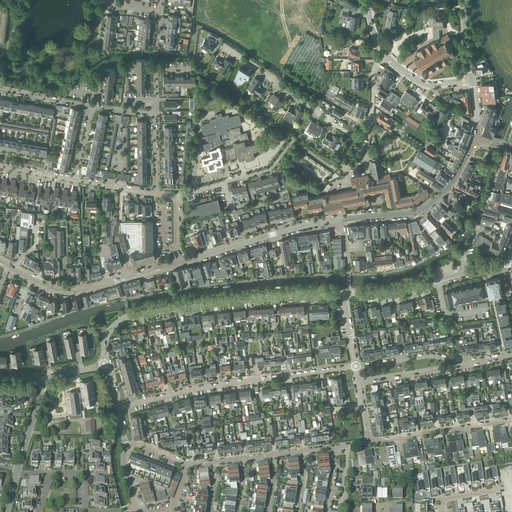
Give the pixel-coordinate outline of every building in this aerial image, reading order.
[(400,13),(401,10),(393,8),(392,11),(389,11),(388,15),(388,17),(388,16),(385,27),(394,29),(397,16),(396,16),(396,13),(400,13)] [(445,21),(445,14),(429,15),(429,26),(435,26),(444,25),(445,25),(445,21)] [(357,30),(359,18),(351,16),(349,28),(353,29),(352,30),(353,30),(354,30),(355,30),(356,30),(357,30)] [(441,29),(444,27),(444,25),(435,26),(435,29),(433,29),(433,38),(435,40),(418,50),(418,51),(417,52),(417,53),(417,54),(417,55),(418,55),(418,56),(419,56),(420,55),(421,56),(416,58),(417,60),(415,62),(418,68),(421,66),(422,68),(423,68),(425,71),(428,69),(429,71),(438,66),(439,69),(443,67),(441,64),(449,59),(453,57),(453,56),(454,55),(452,52),(451,53),(450,51),(451,50),(451,49),(452,49),(452,48),(452,47),(452,46),(451,45),(451,44),(450,44),(450,43),(449,43),(447,43),(447,42),(447,41),(450,39),(447,34),(440,38),(439,29),(441,29)] [(212,46),(215,40),(208,36),(206,40),(204,39),(202,43),(201,43),(201,44),(201,45),(200,46),(203,48),(201,50),(202,51),(204,53),(205,53),(207,51),(209,52),(210,51),(211,51),(212,49),(213,47),(212,46)] [(148,48),(148,42),(137,41),(137,46),(139,47),(139,50),(144,50),(144,47),(148,48)] [(175,50),(176,43),(173,43),(160,41),(159,44),(164,44),(164,47),(167,48),(166,51),(172,52),(173,50),(175,50)] [(360,54),(360,49),(349,48),(348,56),(359,57),(359,56),(360,56),(360,54)] [(225,60),(224,62),(217,58),(213,63),(220,67),(219,70),(225,74),(232,64),(225,60)] [(143,64),(145,64),(145,60),(136,60),(136,64),(134,64),(135,72),(136,72),(136,75),(145,75),(145,71),(143,71),(143,68),(147,68),(147,67),(143,67),(143,64)] [(362,70),(362,62),(351,63),(351,70),(362,70)] [(487,67),(486,65),(484,66),(482,67),(478,68),(476,68),(477,74),(483,73),(483,74),(487,74),(487,73),(491,72),(487,67)] [(247,77),(249,74),(239,68),(234,79),(241,84),(247,77)] [(392,76),(391,75),(393,74),(391,73),(391,72),(390,71),(389,71),(388,71),(388,70),(387,69),(386,69),(385,69),(385,68),(380,75),(384,78),(383,80),(376,88),(380,90),(377,94),(384,99),(390,90),(393,86),(391,85),(394,80),(395,78),(394,78),(394,77),(393,76),(392,76)] [(113,73),(113,70),(105,69),(104,73),(106,73),(106,76),(101,75),(101,77),(106,77),(105,80),(104,80),(103,84),(112,85),(112,82),(114,82),(115,74),(113,73)] [(175,78),(172,78),(172,74),(170,74),(170,78),(167,78),(167,77),(163,77),(163,85),(167,85),(167,87),(175,87),(175,85),(179,85),(179,76),(175,76),(175,78)] [(190,78),(187,78),(187,74),(186,74),(186,78),(183,78),(183,76),(179,76),(179,85),(182,85),(182,87),(191,87),(191,85),(195,85),(195,76),(190,76),(190,78)] [(143,80),(145,80),(145,75),(136,75),(136,79),(135,79),(135,87),(136,87),(136,91),(145,91),(145,87),(143,87),(143,84),(148,84),(148,82),(143,82),(143,80)] [(258,87),(261,82),(254,78),(248,88),(249,89),(249,90),(252,92),(254,91),(261,96),(264,91),(258,87)] [(359,89),(362,89),(362,78),(354,78),(353,78),(353,82),(354,82),(354,89),(357,89),(357,90),(359,90),(359,89)] [(111,89),(112,85),(103,84),(103,88),(104,89),(104,91),(100,91),(99,92),(104,93),(103,96),(102,96),(101,100),(110,101),(110,97),(112,97),(113,89),(111,89)] [(350,111),(354,105),(336,94),(339,89),(331,84),(325,95),(350,111)] [(414,92),(413,90),(408,87),(401,98),(398,101),(399,101),(411,110),(418,102),(417,101),(416,99),(416,97),(416,94),(414,92)] [(398,101),(401,98),(392,92),(390,90),(384,99),(387,100),(396,106),(399,101),(398,101)] [(463,105),(471,104),(469,91),(464,92),(464,93),(463,93),(463,91),(456,93),(457,93),(452,93),(453,97),(457,96),(457,98),(462,97),(463,105)] [(278,100),(279,98),(273,94),(272,96),(269,94),(266,100),(269,102),(269,101),(274,103),(271,107),(278,111),(283,103),(278,100)] [(486,103),(494,102),(494,100),(494,99),(494,98),(495,95),(481,97),(482,103),(484,103),(484,104),(486,104),(486,103)] [(163,107),(164,107),(168,107),(168,108),(172,108),(172,107),(176,107),(176,103),(180,103),(180,98),(168,98),(168,101),(163,101),(163,107)] [(391,106),(383,100),(378,107),(387,112),(392,115),(394,113),(391,112),(393,107),(391,106)] [(15,111),(17,102),(11,101),(9,110),(9,112),(11,112),(11,110),(15,111)] [(364,117),(368,106),(359,103),(356,111),(359,112),(358,115),(356,121),(360,122),(362,117),(364,117)] [(431,109),(433,105),(430,103),(427,106),(423,103),(419,108),(423,110),(421,112),(429,118),(433,113),(428,110),(430,108),(431,109)] [(464,113),(472,112),(471,104),(463,105),(464,113)] [(295,110),(290,106),(284,116),(289,120),(291,117),(297,121),(302,112),(296,108),(295,110)] [(496,111),(497,110),(487,106),(484,112),(494,115),(498,117),(496,116),(496,111)] [(47,108),(45,116),(52,118),(54,109),(47,108)] [(71,115),(79,116),(81,110),(72,108),(71,115)] [(340,119),(343,114),(334,108),(331,113),(340,119)] [(438,126),(441,123),(446,114),(441,110),(433,122),(438,126)] [(164,121),(172,121),(176,121),(176,115),(180,115),(180,111),(172,111),(172,114),(164,114),(164,121)] [(494,117),(494,115),(484,112),(482,117),(493,121),(492,121),(496,122),(494,121),(494,117)] [(239,127),(230,129),(230,127),(241,124),(238,115),(229,117),(228,115),(226,115),(226,116),(222,117),(221,113),(218,114),(223,132),(227,131),(229,139),(225,140),(231,159),(236,157),(236,156),(238,155),(239,160),(246,158),(247,160),(255,158),(253,151),(257,150),(255,143),(248,145),(248,143),(247,140),(249,139),(247,134),(240,136),(240,134),(241,134),(239,127)] [(385,116),(384,116),(380,113),(377,118),(386,124),(384,127),(391,131),(393,127),(390,125),(392,121),(388,118),(385,116)] [(219,133),(223,132),(218,114),(215,114),(216,119),(212,120),(212,119),(210,120),(210,123),(201,125),(203,134),(215,131),(216,133),(207,136),(208,143),(203,144),(205,151),(207,151),(208,154),(208,156),(202,158),(204,165),(207,164),(209,171),(218,169),(217,166),(224,164),(222,160),(225,159),(225,160),(231,159),(225,140),(221,141),(219,133)] [(468,122),(468,121),(462,117),(461,120),(463,121),(460,128),(470,133),(470,132),(471,132),(471,131),(471,130),(473,125),(471,125),(468,124),(469,123),(468,122)] [(492,122),(492,121),(493,121),(482,117),(481,121),(481,123),(492,127),(492,122)] [(319,136),(323,128),(311,121),(304,132),(304,133),(304,132),(309,135),(310,133),(316,137),(317,135),(319,136)] [(497,129),(492,127),(481,123),(481,126),(484,127),(482,133),(493,137),(497,129)] [(378,135),(382,129),(375,124),(370,133),(370,134),(374,136),(375,133),(378,135)] [(470,133),(463,130),(458,128),(456,132),(455,131),(454,132),(451,131),(450,132),(468,139),(468,138),(469,138),(471,133),(470,133)] [(466,143),(468,139),(450,132),(449,134),(453,136),(454,135),(457,136),(455,139),(455,140),(455,141),(457,142),(458,140),(460,141),(466,144),(467,144),(466,143)] [(337,143),(340,139),(333,135),(332,137),(327,134),(324,139),(329,142),(328,144),(334,148),(337,150),(340,145),(337,143)] [(465,149),(466,144),(460,141),(458,146),(455,145),(454,147),(464,153),(464,152),(465,149)] [(100,149),(101,145),(92,143),(91,149),(99,151),(101,152),(102,150),(100,149)] [(464,153),(454,147),(452,146),(453,146),(452,146),(449,143),(447,148),(453,151),(452,154),(461,158),(464,153)] [(434,154),(436,152),(428,146),(425,150),(433,156),(434,154)] [(98,155),(99,151),(91,149),(89,155),(98,157),(100,158),(100,156),(98,155)] [(63,151),(61,150),(60,153),(62,153),(61,157),(70,158),(71,153),(63,151)] [(437,161),(420,150),(411,163),(420,169),(428,174),(430,171),(433,167),(437,161)] [(506,170),(509,161),(511,153),(505,151),(502,160),(503,160),(500,168),(506,170)] [(458,167),(461,158),(452,154),(449,160),(453,161),(452,164),(458,167)] [(97,163),(98,157),(89,155),(88,161),(97,163)] [(383,175),(380,159),(377,159),(377,158),(372,159),(373,160),(371,161),(369,162),(371,168),(372,168),(374,177),(383,175)] [(449,160),(449,161),(445,159),(443,163),(447,164),(447,166),(456,170),(458,167),(452,164),(453,161),(449,160)] [(479,164),(474,162),(469,159),(464,168),(473,173),(476,167),(477,168),(479,164)] [(95,170),(97,163),(88,161),(87,168),(95,170)] [(441,164),(437,161),(433,167),(437,170),(441,164)] [(67,171),(69,165),(60,163),(59,169),(67,171)] [(440,170),(450,177),(451,178),(455,172),(445,166),(443,170),(441,168),(440,170)] [(94,176),(95,170),(87,168),(85,174),(94,176)] [(470,178),(473,173),(464,168),(461,174),(470,178)] [(506,170),(500,168),(496,181),(504,182),(506,173),(506,170)] [(434,178),(428,174),(420,169),(417,174),(429,181),(428,184),(438,191),(439,191),(444,186),(433,179),(434,178)] [(445,184),(450,177),(440,170),(439,171),(437,174),(435,177),(445,184)] [(286,185),(286,184),(283,174),(279,175),(279,176),(278,176),(280,186),(284,185),(284,187),(284,190),(285,190),(287,189),(286,185)] [(401,197),(396,176),(390,177),(390,174),(383,175),(374,177),(371,177),(372,179),(369,180),(368,175),(350,178),(353,190),(344,191),(345,197),(342,198),(343,199),(344,205),(365,201),(364,194),(385,190),(388,205),(396,204),(397,206),(413,203),(413,202),(415,200),(416,203),(430,193),(426,188),(425,190),(422,186),(418,189),(420,191),(414,195),(413,195),(401,197)] [(471,179),(470,178),(461,174),(460,177),(466,180),(472,183),(472,181),(470,180),(471,179)] [(280,186),(278,176),(277,176),(277,175),(273,176),(273,177),(272,178),(271,175),(270,175),(271,178),(270,178),(269,177),(262,179),(261,179),(262,181),(260,181),(260,178),(259,178),(259,181),(258,182),(258,180),(254,182),(254,183),(257,193),(262,191),(263,196),(265,195),(264,191),(273,188),(274,193),(276,192),(275,187),(280,186)] [(167,186),(173,186),(173,176),(164,176),(164,183),(167,183),(167,186)] [(466,180),(465,182),(458,179),(454,186),(467,192),(467,193),(474,196),(476,191),(475,190),(477,185),(472,183),(466,180)] [(254,183),(252,183),(252,182),(248,183),(251,194),(252,199),(255,198),(254,195),(253,196),(253,194),(257,193),(254,183)] [(248,196),(245,185),(241,187),(242,188),(240,188),(242,198),(247,197),(247,199),(246,199),(247,202),(250,201),(248,196)] [(452,187),(450,191),(460,196),(461,194),(465,196),(466,193),(453,188),(452,187)] [(240,188),(238,189),(238,188),(234,189),(237,200),(238,204),(240,204),(240,201),(239,201),(238,199),(242,198),(240,188)] [(483,206),(483,208),(484,208),(484,209),(498,213),(505,215),(511,217),(511,216),(511,194),(500,193),(488,190),(483,206)] [(344,205),(343,199),(342,198),(345,197),(344,191),(309,198),(307,192),(294,195),(295,196),(293,197),(295,207),(308,204),(309,210),(324,208),(325,213),(345,210),(344,205)] [(450,191),(447,199),(452,201),(457,204),(460,196),(450,191)] [(109,205),(110,197),(103,197),(102,209),(107,209),(106,216),(112,216),(112,205),(109,205)] [(218,198),(208,201),(206,197),(190,202),(191,206),(187,207),(189,211),(188,211),(189,215),(190,215),(191,219),(221,210),(218,198)] [(443,197),(441,199),(442,201),(447,206),(449,207),(450,205),(451,205),(452,204),(452,203),(451,203),(452,201),(447,199),(445,197),(443,197)] [(134,202),(129,202),(129,201),(126,201),(126,214),(134,214),(134,202)] [(441,201),(437,205),(449,218),(450,217),(453,214),(453,212),(449,210),(448,209),(448,208),(449,207),(447,206),(442,201),(441,202),(441,201)] [(142,203),(137,203),(137,202),(134,202),(134,214),(134,215),(137,215),(137,212),(142,212),(142,203)] [(150,205),(145,205),(145,203),(142,203),(142,212),(142,217),(145,217),(145,214),(150,214),(150,205)] [(295,217),(292,206),(287,208),(286,203),(284,203),(285,208),(280,209),(283,219),(283,220),(287,219),(287,218),(288,218),(289,221),(290,221),(289,218),(290,217),(291,218),(295,217)] [(283,219),(280,209),(280,208),(275,209),(274,205),(272,205),(273,210),(268,211),(271,222),(275,221),(275,220),(276,220),(277,223),(278,222),(277,219),(278,219),(279,220),(283,219)] [(437,205),(430,212),(438,219),(440,218),(442,220),(444,218),(445,219),(447,218),(448,219),(449,218),(437,205)] [(268,223),(265,212),(260,213),(259,209),(257,209),(258,214),(253,215),(254,217),(256,226),(257,226),(260,225),(260,224),(261,224),(262,227),(263,227),(263,226),(262,223),(264,223),(264,224),(268,223)] [(483,213),(483,215),(485,215),(496,219),(498,213),(484,209),(484,211),(483,213)] [(20,226),(28,227),(32,227),(33,213),(21,212),(20,226)] [(254,217),(249,218),(248,213),(246,214),(247,219),(242,220),(245,231),(249,230),(249,229),(250,228),(251,231),(252,231),(251,228),(253,228),(253,229),(257,228),(257,226),(256,226),(254,217)] [(498,213),(496,219),(504,221),(511,223),(511,216),(511,217),(505,215),(498,213)] [(435,229),(436,229),(439,225),(428,214),(425,217),(435,229)] [(483,215),(480,225),(481,225),(499,231),(502,232),(510,234),(511,232),(511,229),(511,223),(504,221),(496,219),(485,215),(483,215)] [(435,229),(425,217),(420,221),(434,238),(440,234),(436,229),(435,229)] [(416,220),(412,221),(412,222),(414,232),(417,232),(421,231),(419,226),(418,227),(417,224),(418,224),(418,223),(416,220)] [(450,233),(453,229),(444,220),(440,224),(450,233)] [(232,227),(235,235),(240,233),(236,221),(233,223),(234,226),(232,227)] [(152,248),(152,222),(116,222),(114,224),(113,225),(113,234),(118,235),(122,250),(128,249),(133,266),(155,260),(152,248)] [(400,236),(400,235),(405,235),(405,233),(408,233),(406,222),(397,223),(400,236)] [(235,235),(232,227),(229,228),(228,223),(224,224),(229,237),(235,235)] [(378,237),(380,237),(378,223),(371,224),(373,240),(378,239),(378,237)] [(389,236),(387,224),(387,223),(379,223),(381,235),(385,234),(386,245),(390,244),(391,244),(390,236),(389,236)] [(395,237),(400,236),(397,223),(387,224),(389,236),(390,236),(395,235),(395,237)] [(108,245),(112,244),(113,234),(113,225),(106,224),(105,236),(106,236),(106,238),(101,239),(103,243),(99,244),(100,257),(104,256),(106,262),(103,263),(105,270),(108,269),(113,268),(108,245)] [(364,238),(363,231),(365,231),(364,225),(350,226),(351,235),(351,239),(364,238)] [(478,232),(477,234),(486,237),(506,245),(510,234),(502,232),(499,231),(481,225),(478,232)] [(223,239),(222,236),(224,235),(222,227),(219,228),(219,226),(216,227),(217,231),(215,232),(218,241),(223,239)] [(63,230),(56,230),(56,228),(48,228),(48,236),(52,236),(52,238),(51,238),(52,257),(57,257),(57,255),(64,255),(63,230)] [(218,241),(215,232),(213,233),(211,229),(209,230),(213,243),(218,241)] [(330,243),(329,242),(331,241),(330,231),(330,230),(323,231),(324,241),(324,244),(330,243)] [(425,245),(430,242),(432,241),(429,237),(424,231),(419,234),(422,238),(425,245)] [(203,244),(207,243),(203,232),(193,235),(193,236),(192,237),(191,238),(192,240),(193,240),(194,240),(196,247),(197,247),(198,247),(200,247),(200,245),(203,244)] [(319,241),(318,233),(308,234),(310,247),(315,246),(315,250),(316,250),(318,260),(321,260),(319,241)] [(445,240),(441,235),(440,233),(440,234),(434,238),(441,246),(446,242),(445,240)] [(444,233),(441,235),(445,240),(446,242),(447,243),(450,241),(444,233)] [(310,247),(308,234),(298,236),(300,249),(301,253),(311,251),(310,247)] [(477,234),(472,243),(478,246),(479,246),(481,248),(484,243),(486,237),(477,234)] [(291,251),(300,249),(298,236),(288,238),(291,251)] [(501,256),(506,245),(486,237),(484,243),(490,247),(489,248),(493,250),(497,252),(496,254),(501,256)] [(26,251),(27,239),(19,238),(19,239),(18,250),(26,251)] [(340,254),(341,254),(341,238),(333,239),(334,268),(345,267),(344,259),(340,259),(340,254)] [(293,268),(292,263),(288,239),(285,240),(282,240),(280,241),(285,270),(293,268)] [(14,256),(16,243),(9,242),(7,255),(14,256)] [(433,247),(430,242),(425,245),(430,254),(436,252),(433,247)] [(108,245),(113,268),(121,266),(115,243),(112,244),(108,245)] [(410,247),(405,248),(410,262),(415,260),(412,254),(414,254),(415,254),(418,254),(417,249),(413,250),(412,248),(410,249),(410,247)] [(270,257),(279,255),(278,248),(269,250),(270,257)] [(405,252),(402,254),(402,256),(403,255),(404,258),(404,257),(406,264),(410,262),(405,248),(405,252)] [(250,257),(248,249),(243,251),(246,261),(247,260),(248,260),(249,259),(250,259),(250,258),(251,258),(250,257)] [(245,261),(246,261),(243,251),(237,252),(238,256),(237,256),(239,262),(242,261),(244,261),(245,261)] [(235,266),(238,265),(235,254),(228,256),(231,264),(234,263),(235,266)] [(30,268),(34,260),(26,256),(22,263),(30,268)] [(225,267),(230,265),(227,256),(219,259),(221,265),(222,268),(225,267)] [(385,256),(386,259),(381,259),(381,257),(375,257),(375,260),(376,266),(392,264),(391,256),(385,256)] [(395,267),(404,265),(402,256),(393,258),(395,267)] [(356,270),(364,269),(363,259),(355,260),(356,270)] [(56,272),(59,271),(59,261),(55,261),(55,262),(51,262),(51,263),(44,264),(45,272),(51,271),(51,272),(56,272)] [(227,272),(226,270),(225,267),(222,268),(221,265),(220,265),(218,261),(216,261),(215,261),(215,262),(213,262),(212,263),(210,263),(209,262),(204,263),(203,264),(205,269),(207,274),(208,274),(208,277),(213,275),(214,275),(215,274),(215,275),(216,278),(216,279),(217,280),(219,279),(224,278),(224,277),(225,277),(226,276),(226,275),(227,274),(227,273),(227,272)] [(300,263),(293,265),(295,273),(302,272),(300,263)] [(204,276),(201,264),(192,267),(195,278),(198,277),(200,277),(202,276),(204,276)] [(101,277),(99,270),(100,270),(99,266),(98,266),(98,265),(91,266),(91,267),(91,269),(90,269),(91,278),(92,279),(101,277)] [(76,271),(73,271),(73,267),(67,268),(67,274),(71,274),(71,281),(76,280),(76,271)] [(189,278),(194,277),(191,267),(183,269),(182,269),(187,286),(190,285),(189,280),(190,279),(189,278)] [(182,269),(183,269),(182,268),(173,270),(177,288),(186,285),(186,286),(187,286),(182,269)] [(171,281),(169,282),(168,276),(161,278),(160,277),(157,278),(157,279),(159,288),(164,287),(168,286),(172,284),(171,281)] [(486,284),(482,285),(485,296),(489,296),(489,298),(492,297),(502,344),(504,343),(504,347),(511,345),(511,334),(511,333),(510,324),(509,321),(507,312),(506,310),(507,309),(505,300),(502,301),(501,295),(502,295),(500,286),(499,278),(494,279),(492,279),(485,281),(486,284)] [(151,289),(156,287),(153,279),(148,280),(148,281),(143,283),(144,289),(145,289),(148,288),(148,290),(147,290),(148,293),(152,292),(151,289)] [(132,281),(134,289),(141,287),(141,286),(142,286),(142,284),(141,285),(139,280),(132,281)] [(15,282),(14,283),(11,281),(9,286),(8,285),(8,286),(9,287),(6,293),(13,296),(18,285),(18,284),(17,283),(15,282)] [(482,285),(482,284),(450,291),(451,291),(443,293),(446,305),(447,305),(447,304),(450,303),(451,304),(454,303),(454,304),(454,303),(454,302),(458,301),(458,303),(458,302),(462,302),(461,300),(465,299),(465,301),(466,301),(469,300),(469,299),(472,298),(473,299),(485,296),(482,285)] [(35,292),(33,291),(33,290),(31,288),(29,289),(23,299),(29,302),(30,301),(31,301),(31,300),(31,299),(35,292)] [(110,299),(115,297),(112,288),(104,290),(107,301),(110,300),(110,299)] [(102,302),(107,301),(104,290),(96,293),(99,301),(102,300),(102,302)] [(98,302),(99,301),(96,293),(89,295),(91,304),(95,303),(95,301),(97,301),(98,302)] [(91,304),(89,295),(83,296),(85,306),(91,304)] [(418,300),(420,307),(424,307),(425,308),(429,307),(430,310),(434,309),(433,302),(429,302),(428,296),(422,297),(422,299),(418,300)] [(49,298),(44,297),(41,304),(41,306),(42,307),(43,305),(46,306),(49,298)] [(76,309),(82,307),(80,297),(74,298),(74,301),(69,302),(70,306),(75,305),(76,309)] [(69,302),(69,299),(63,300),(63,303),(58,303),(58,307),(64,307),(64,310),(70,310),(70,306),(69,302)] [(58,303),(58,300),(52,300),(52,303),(49,303),(48,303),(46,310),(52,310),(58,310),(58,307),(58,303)] [(407,310),(414,309),(419,307),(418,300),(406,302),(407,310)] [(401,312),(407,310),(406,302),(399,304),(400,309),(397,309),(398,314),(401,313),(401,312)] [(29,320),(31,317),(33,312),(34,310),(35,308),(28,304),(21,317),(29,320)] [(394,308),(391,309),(390,304),(382,306),(384,316),(390,314),(391,317),(396,316),(394,308)] [(329,312),(328,312),(328,305),(312,306),(312,313),(309,313),(310,320),(329,319),(329,312)] [(380,308),(377,309),(376,305),(368,307),(370,316),(376,315),(377,320),(382,319),(380,308)] [(304,313),(304,312),(304,306),(298,306),(298,316),(298,319),(300,319),(300,316),(304,315),(304,319),(308,319),(307,313),(304,313)] [(286,317),(286,307),(279,308),(280,315),(277,316),(277,321),(280,321),(280,320),(282,320),(282,317),(286,317)] [(366,309),(363,310),(362,307),(354,308),(356,317),(363,316),(364,321),(368,320),(366,309)] [(277,321),(277,316),(274,316),(273,308),(267,308),(268,317),(268,321),(270,321),(270,318),(274,318),(274,322),(277,321)] [(252,319),(256,319),(255,309),(249,310),(250,316),(248,316),(248,322),(252,322),(252,319)] [(192,326),(199,324),(198,315),(190,317),(191,318),(184,319),(185,326),(189,325),(189,324),(192,324),(192,326)] [(9,317),(4,328),(10,331),(15,319),(9,317)] [(174,322),(172,322),(172,320),(165,322),(167,329),(167,331),(176,330),(174,322)] [(163,333),(163,330),(161,322),(155,324),(157,334),(163,333)] [(157,334),(155,324),(148,325),(150,333),(153,332),(154,337),(155,337),(156,340),(158,339),(157,334)] [(146,336),(146,334),(144,326),(137,327),(140,340),(142,339),(142,337),(146,336)] [(138,340),(140,340),(137,327),(131,329),(133,339),(137,338),(138,340)] [(452,337),(448,337),(447,331),(444,331),(445,335),(445,338),(447,345),(453,344),(452,337)] [(440,338),(436,339),(435,333),(432,333),(433,337),(434,340),(435,347),(441,346),(440,338)] [(81,353),(87,352),(85,334),(78,335),(79,342),(81,353)] [(417,350),(423,349),(421,335),(418,336),(418,339),(415,339),(416,343),(416,342),(417,350)] [(428,340),(424,341),(423,335),(421,335),(423,349),(429,348),(428,340)] [(68,355),(74,354),(72,344),(70,336),(64,338),(68,355)] [(416,343),(412,343),(411,337),(409,337),(411,351),(417,350),(416,342),(416,343)] [(483,342),(479,343),(478,337),(476,337),(478,351),(484,350),(483,342)] [(392,345),(392,344),(388,344),(387,338),(385,338),(385,341),(387,355),(393,354),(392,345)] [(460,353),(466,352),(464,339),(462,340),(462,343),(459,343),(458,340),(455,341),(457,350),(460,349),(460,353)] [(472,352),(470,341),(467,342),(466,339),(464,339),(466,352),(472,352)] [(50,359),(57,358),(53,340),(47,341),(48,349),(50,359)] [(124,355),(129,354),(127,347),(132,346),(131,340),(121,342),(124,355)] [(340,346),(346,345),(345,340),(339,341),(336,341),(336,344),(331,345),(331,346),(328,346),(330,356),(341,355),(340,346)] [(120,356),(124,355),(121,342),(118,343),(117,341),(112,342),(114,350),(118,349),(120,356)] [(323,346),(323,345),(322,343),(320,344),(318,345),(319,348),(320,349),(321,357),(326,356),(326,357),(330,356),(328,346),(325,347),(325,346),(323,346)] [(363,359),(370,358),(368,347),(361,348),(360,350),(360,354),(363,353),(363,359)] [(35,361),(44,360),(42,350),(42,348),(33,350),(35,361)] [(294,361),(293,352),(292,348),(290,348),(290,353),(287,354),(286,348),(283,349),(284,356),(287,355),(288,362),(289,362),(289,363),(291,363),(292,362),(294,361)] [(281,356),(284,356),(283,349),(280,349),(281,353),(275,354),(276,364),(282,363),(281,357),(282,357),(281,356)] [(12,365),(21,363),(19,352),(10,353),(11,357),(12,365)] [(132,367),(130,359),(129,355),(118,358),(119,363),(118,363),(119,366),(121,366),(122,369),(132,367)] [(263,356),(255,357),(254,356),(248,356),(249,365),(258,363),(258,366),(264,366),(263,356)] [(175,382),(174,375),(173,375),(171,365),(168,366),(170,373),(167,373),(169,383),(175,382)] [(181,380),(187,378),(184,366),(182,367),(183,370),(179,371),(179,373),(181,380)] [(192,378),(198,377),(196,366),(189,367),(190,374),(192,374),(192,378)] [(136,382),(132,367),(122,369),(123,373),(121,373),(123,381),(125,381),(126,384),(136,382)] [(157,379),(159,386),(165,384),(163,374),(160,375),(158,370),(155,371),(157,379)] [(493,383),(495,382),(493,370),(487,371),(489,380),(492,379),(493,383)] [(157,379),(155,380),(154,377),(153,377),(152,372),(149,372),(151,378),(153,387),(159,386),(157,379)] [(151,378),(147,379),(146,373),(143,374),(147,389),(153,387),(151,378)] [(476,382),(475,373),(469,374),(469,376),(466,377),(468,386),(471,386),(471,383),(476,382)] [(468,386),(466,377),(464,377),(463,374),(457,376),(459,388),(461,388),(461,385),(464,384),(465,387),(468,386)] [(457,389),(459,388),(457,376),(451,376),(452,383),(456,382),(457,389)] [(439,392),(441,391),(439,378),(433,379),(434,386),(437,386),(438,389),(438,388),(439,392)] [(83,405),(95,403),(92,380),(80,382),(81,392),(78,392),(77,391),(69,392),(72,413),(81,412),(79,403),(83,402),(83,405)] [(431,388),(430,383),(427,383),(427,380),(420,381),(423,394),(425,394),(424,391),(431,390),(431,388)] [(321,390),(320,384),(317,385),(316,382),(315,381),(313,381),(313,382),(311,382),(311,389),(312,395),(315,394),(315,391),(321,390)] [(421,395),(423,394),(420,381),(414,382),(415,389),(419,388),(419,391),(420,391),(421,395)] [(139,393),(138,389),(136,382),(126,384),(127,388),(125,389),(126,392),(127,392),(128,396),(139,393)] [(297,394),(300,394),(299,384),(292,385),(293,391),(290,392),(291,399),(297,398),(297,394)] [(398,393),(404,392),(402,384),(396,385),(397,389),(394,389),(395,398),(399,397),(398,393)] [(291,399),(290,392),(287,392),(286,386),(280,387),(281,395),(282,399),(284,399),(284,396),(287,395),(288,399),(291,399)] [(264,398),(270,398),(269,388),(262,389),(263,391),(260,391),(261,400),(264,399),(264,398)] [(248,413),(247,405),(245,390),(239,391),(240,399),(245,398),(246,401),(244,401),(244,405),(246,415),(242,416),(243,421),(249,420),(248,415),(248,413)] [(231,400),(230,393),(224,393),(226,404),(229,404),(230,408),(231,407),(232,409),(231,403),(231,400)] [(11,405),(11,408),(14,408),(14,406),(18,406),(18,403),(24,403),(24,394),(14,394),(11,394),(11,396),(11,401),(11,405)] [(11,401),(11,396),(2,396),(2,397),(0,397),(0,408),(5,408),(5,405),(11,405),(11,401)] [(192,410),(191,407),(189,398),(184,400),(186,408),(187,411),(192,410)] [(494,413),(500,412),(498,399),(496,400),(496,403),(490,404),(491,410),(493,410),(494,413)] [(505,404),(501,405),(500,399),(498,399),(500,412),(506,411),(505,404)] [(181,410),(178,401),(173,403),(176,414),(182,413),(181,410)] [(490,404),(483,405),(483,402),(480,402),(480,405),(482,415),(488,414),(488,411),(491,410),(490,404)] [(162,406),(164,414),(169,413),(170,416),(174,415),(172,406),(168,407),(167,404),(162,406)] [(468,407),(465,408),(464,404),(461,405),(462,405),(464,418),(470,417),(470,414),(472,414),(471,407),(468,407)] [(458,419),(464,418),(462,405),(461,405),(459,406),(460,412),(457,412),(456,409),(453,410),(454,417),(457,417),(458,419)] [(476,416),(482,415),(480,405),(471,407),(472,414),(475,413),(476,416)] [(160,418),(159,416),(157,407),(151,409),(155,422),(157,422),(156,419),(160,418)] [(451,413),(447,414),(446,408),(444,408),(446,421),(452,420),(451,418),(454,417),(453,410),(450,410),(451,413)] [(432,413),(428,414),(428,411),(425,411),(426,417),(427,417),(428,424),(434,423),(432,413)] [(403,428),(410,427),(408,417),(402,418),(402,419),(399,419),(400,425),(403,425),(403,428)] [(13,428),(13,418),(4,418),(4,424),(0,423),(0,427),(10,428),(13,428)] [(86,434),(95,433),(94,421),(85,422),(86,434)] [(384,422),(376,423),(377,429),(380,428),(381,431),(387,430),(386,421),(384,422)] [(322,426),(323,429),(324,438),(330,438),(330,435),(332,434),(332,428),(329,428),(329,427),(326,428),(326,426),(322,426)] [(0,427),(0,430),(0,431),(0,437),(8,437),(10,437),(10,428),(0,427)] [(499,430),(502,444),(508,443),(509,446),(511,446),(511,443),(511,440),(508,440),(508,436),(507,436),(505,429),(499,430)] [(494,445),(502,444),(499,430),(493,431),(494,438),(493,438),(494,442),(494,443),(494,445),(494,446),(491,447),(490,446),(491,446),(491,445),(490,445),(491,450),(492,453),(496,452),(494,445)] [(144,431),(133,432),(134,435),(136,435),(136,438),(139,437),(139,440),(145,439),(144,431)] [(486,444),(485,439),(484,440),(483,432),(477,434),(479,448),(479,450),(487,449),(486,445),(486,444)] [(472,449),(479,448),(477,434),(471,435),(472,442),(471,442),(471,446),(471,447),(472,447),(472,449)] [(0,437),(0,436),(0,446),(8,446),(8,437),(0,437)] [(164,445),(170,445),(169,436),(166,437),(166,439),(160,439),(160,443),(163,442),(164,445)] [(464,450),(464,448),(464,447),(463,443),(462,443),(461,436),(455,437),(457,451),(456,451),(457,454),(462,453),(465,462),(469,462),(469,460),(467,449),(467,450),(464,450)] [(449,451),(445,452),(447,460),(451,459),(449,452),(456,451),(457,451),(455,437),(448,438),(449,445),(448,445),(449,450),(449,451)] [(447,460),(445,452),(445,450),(441,451),(440,447),(438,440),(432,441),(434,455),(435,458),(442,457),(442,460),(447,460)] [(427,456),(434,455),(432,441),(426,442),(427,449),(426,449),(427,453),(426,453),(427,454),(427,456)] [(92,453),(102,453),(102,443),(89,443),(89,450),(92,450),(92,453)] [(417,461),(420,461),(420,463),(424,462),(423,454),(419,455),(417,443),(409,444),(412,459),(416,458),(417,461)] [(405,460),(412,459),(409,444),(402,446),(404,457),(400,458),(401,466),(405,465),(405,460)] [(8,455),(8,446),(0,446),(0,455),(1,456),(1,459),(9,459),(9,455),(8,455)] [(401,466),(400,458),(396,459),(394,447),(387,448),(389,463),(393,462),(394,467),(401,466)] [(382,464),(389,463),(387,448),(379,449),(381,461),(377,462),(379,470),(379,471),(383,470),(382,464)] [(379,470),(377,462),(373,462),(372,450),(364,452),(366,466),(371,465),(372,470),(373,470),(379,470)] [(329,460),(329,456),(331,455),(331,452),(324,453),(324,456),(316,457),(317,461),(319,461),(329,460)] [(360,467),(366,466),(364,452),(357,453),(358,463),(353,464),(353,468),(354,472),(361,471),(360,467)] [(37,463),(41,463),(41,453),(31,453),(31,467),(37,467),(37,463)] [(50,455),(45,455),(45,453),(41,453),(41,463),(44,463),(44,467),(50,467),(50,455)] [(61,463),(64,463),(64,453),(60,453),(59,455),(54,455),(54,467),(61,467),(61,463)] [(67,467),(73,467),(73,453),(64,453),(64,463),(67,463),(67,467)] [(100,457),(102,457),(102,453),(92,453),(92,456),(89,456),(89,462),(100,462),(100,457)] [(135,467),(139,458),(134,456),(130,465),(135,467)] [(289,465),(299,464),(298,459),(301,459),(301,456),(294,457),(294,460),(288,460),(289,465)] [(140,469),(144,460),(139,458),(135,467),(140,469)] [(258,468),(269,467),(268,463),(271,462),(271,459),(263,460),(264,463),(258,464),(258,468)] [(145,471),(149,462),(144,460),(140,469),(145,471)] [(150,473),(154,464),(149,462),(145,471),(150,473)] [(228,472),(238,471),(238,466),(241,466),(240,463),(233,464),(234,467),(228,467),(228,472)] [(484,481),(481,463),(476,464),(476,465),(478,474),(471,475),(472,483),(472,484),(473,485),(474,484),(476,484),(477,484),(480,483),(480,481),(481,481),(484,481)] [(155,475),(159,466),(154,464),(150,473),(155,475)] [(97,476),(107,476),(107,466),(93,466),(93,473),(97,473),(97,476)] [(161,477),(164,468),(159,466),(155,475),(161,477)] [(471,483),(468,466),(463,466),(463,467),(464,476),(458,477),(459,485),(459,486),(459,487),(460,487),(463,486),(466,486),(466,484),(468,483),(470,483),(471,483)] [(199,476),(209,474),(208,470),(211,470),(211,467),(204,468),(204,470),(198,471),(199,476)] [(498,479),(496,467),(491,468),(491,471),(485,473),(485,477),(486,480),(486,481),(486,482),(487,482),(490,482),(494,481),(493,479),(495,479),(497,479),(498,479)] [(166,479),(169,470),(164,468),(161,477),(166,479)] [(457,485),(454,468),(449,469),(451,478),(444,479),(445,487),(445,488),(446,489),(447,489),(449,488),(449,489),(450,489),(450,488),(453,488),(453,486),(454,486),(456,485),(457,485)] [(321,477),(328,477),(327,473),(331,473),(330,469),(320,470),(320,474),(321,474),(321,477)] [(169,470),(166,479),(171,481),(174,472),(169,470)] [(443,487),(441,470),(436,471),(437,480),(430,481),(432,489),(432,490),(432,491),(433,491),(436,491),(438,490),(439,490),(439,489),(439,488),(440,488),(441,488),(443,488),(443,487),(443,488),(443,487)] [(291,481),(297,480),(297,477),(300,477),(300,472),(290,473),(290,478),(291,478),(291,481)] [(430,490),(427,472),(422,473),(424,482),(417,484),(418,491),(418,492),(418,493),(422,493),(423,493),(426,492),(426,490),(427,490),(430,490)] [(93,485),(107,485),(107,476),(97,476),(97,479),(93,479),(93,485)] [(261,485),(267,484),(267,481),(270,480),(270,476),(259,477),(260,481),(261,481),(261,485)] [(318,483),(328,485),(329,480),(328,480),(328,477),(321,477),(322,479),(318,479),(318,483)] [(40,486),(40,479),(26,479),(26,489),(33,488),(33,486),(40,486)] [(231,488),(237,487),(236,484),(240,484),(239,479),(229,480),(229,481),(230,485),(231,488)] [(370,487),(375,487),(375,479),(363,481),(363,485),(364,485),(364,491),(363,491),(363,498),(363,500),(364,500),(365,500),(367,500),(371,500),(370,500),(370,498),(371,498),(371,499),(372,499),(372,491),(370,491),(370,487)] [(287,487),(298,489),(298,484),(297,480),(291,481),(291,483),(288,483),(287,487)] [(201,492),(207,491),(207,488),(210,488),(210,483),(200,484),(200,489),(201,489),(201,492)] [(151,494),(149,484),(139,487),(141,497),(143,496),(151,494)] [(257,491),(267,492),(268,488),(267,484),(261,485),(261,487),(258,486),(257,491)] [(227,494),(237,496),(238,491),(237,491),(237,487),(231,488),(231,490),(228,490),(227,494)] [(404,487),(402,487),(401,487),(395,487),(395,491),(394,491),(393,491),(393,492),(393,493),(393,495),(393,499),(395,499),(395,500),(394,500),(402,500),(402,496),(404,496),(404,491),(404,487)] [(36,492),(33,492),(33,488),(26,489),(23,489),(23,493),(26,494),(26,498),(36,498),(36,492)] [(107,494),(105,494),(105,489),(93,489),(93,495),(97,495),(97,499),(107,499),(107,494)] [(173,499),(176,491),(170,489),(167,496),(173,499)] [(165,495),(165,494),(164,491),(163,491),(161,492),(160,492),(160,495),(161,497),(162,499),(162,502),(164,502),(165,501),(167,501),(168,501),(169,498),(166,497),(165,495)] [(198,498),(208,499),(208,495),(207,491),(201,492),(201,494),(198,494),(198,498)] [(387,498),(387,491),(378,491),(378,499),(378,498),(379,498),(379,500),(382,500),(385,500),(387,500),(387,498)] [(162,502),(162,499),(161,497),(160,495),(160,492),(155,493),(156,498),(154,499),(153,494),(151,494),(143,496),(146,506),(162,502)] [(325,502),(326,498),(316,496),(315,501),(316,501),(315,504),(323,505),(324,502),(325,502)] [(503,509),(501,498),(496,499),(497,504),(494,505),(494,511),(499,511),(499,510),(503,509)] [(107,508),(107,499),(97,499),(97,502),(93,502),(93,508),(107,508)] [(295,506),(296,501),(286,500),(285,504),(286,504),(286,507),(294,509),(294,506),(295,506)] [(494,511),(494,505),(490,506),(489,500),(484,501),(486,511),(490,511),(494,511)] [(433,506),(433,501),(422,501),(422,505),(414,505),(414,509),(427,509),(427,506),(433,506)] [(485,511),(486,511),(484,501),(480,502),(481,507),(477,508),(477,511),(485,511)] [(265,509),(266,505),(255,503),(255,508),(256,508),(255,511),(260,511),(263,511),(264,509),(265,509)] [(477,511),(477,508),(473,508),(472,503),(468,504),(468,511),(477,511)]
